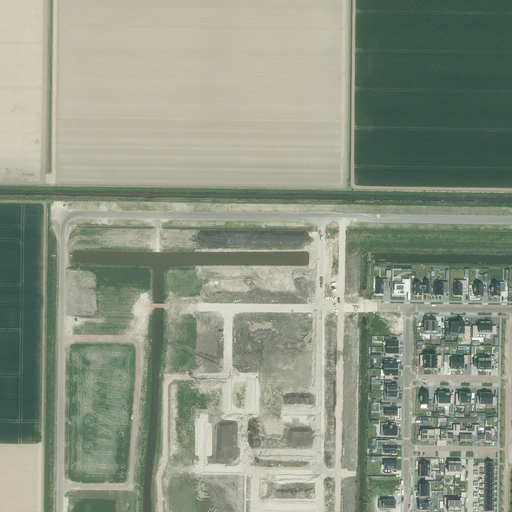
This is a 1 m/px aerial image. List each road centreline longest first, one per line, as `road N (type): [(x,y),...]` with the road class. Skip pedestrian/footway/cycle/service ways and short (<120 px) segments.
road 1 (residential): [(61,338),(138,344),(129,486),(60,486)]
road 2 (unclassified): [(321,217),(63,216)]
road 3 (unclassified): [(511,220),(321,217)]
road 4 (residential): [(318,472),(320,308)]
road 5 (residential): [(161,473),(165,377),(228,378)]
road 6 (residential): [(60,486),(61,338)]
road 7 (residential): [(61,338),(63,216)]
